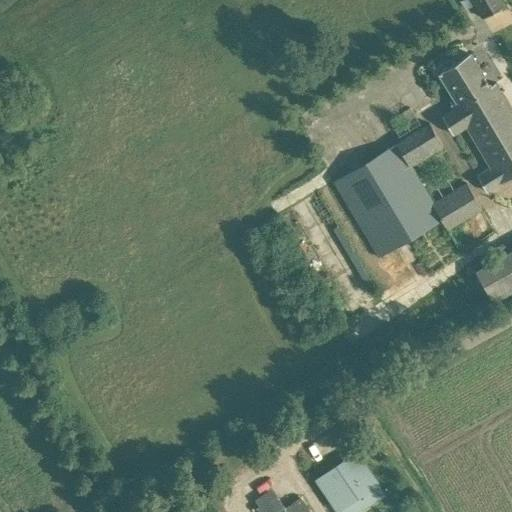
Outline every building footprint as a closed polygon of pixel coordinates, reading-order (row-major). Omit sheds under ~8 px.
[(503,5),(500,0),(472,0),(482,17),(503,5)] [(451,132),(452,134),(466,125),(491,167),(477,176),(486,191),(487,190),(489,193),(499,186),(498,184),(511,174),(511,112),(494,83),(489,86),(468,53),(438,71),(456,101),(452,104),(454,107),(441,115),(451,132)] [(446,229),(481,208),(466,182),(432,203),(409,164),(442,144),(429,123),(396,142),(334,181),(379,257),(441,219),(446,229)] [(511,249),(475,270),(492,301),(511,289),(511,249)] [(356,450),(314,479),(337,511),(366,492),(366,491),(379,483),(356,450)] [(366,491),(366,492),(373,502),(386,493),(379,483),(366,491)] [(310,511),(300,497),(278,511),(310,511)]
